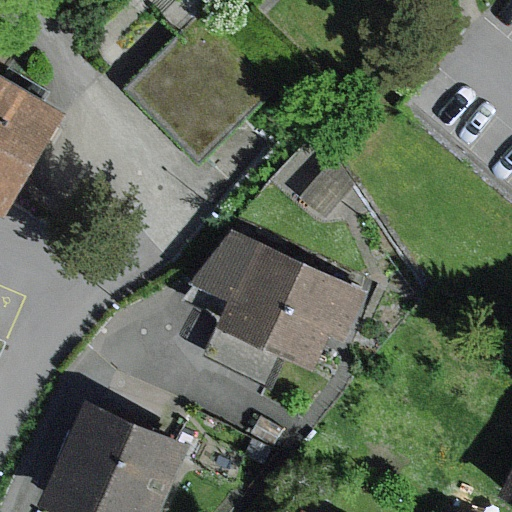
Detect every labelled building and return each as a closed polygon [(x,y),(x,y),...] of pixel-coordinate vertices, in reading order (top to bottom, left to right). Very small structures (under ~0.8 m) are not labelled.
[(203,22),(130,88),(200,163),(272,97),(203,22)] [(0,209),(55,118),(0,84),(0,209)] [(356,293),(247,249),(213,332),(307,370),(319,340),(335,347),(356,293)] [(153,511),(181,446),(95,410),(53,510),(57,511),(153,511)] [(511,448),(492,496),(511,504),(511,448)]
